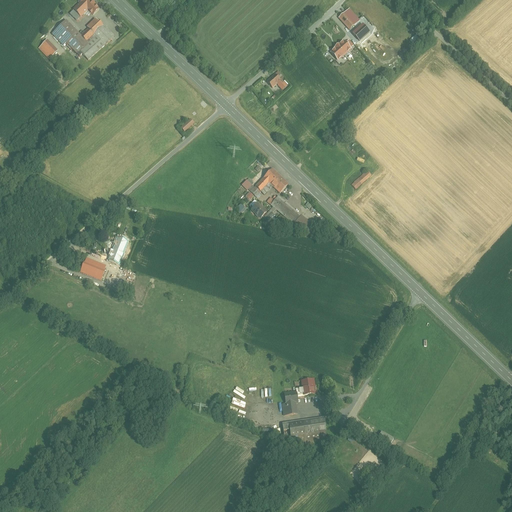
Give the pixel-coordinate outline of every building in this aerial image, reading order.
[(100,11),(89,0),(86,0),(83,4),(82,5),(88,10),(94,17),(100,11)] [(81,3),(74,10),(79,15),(81,17),(88,10),(82,5),(83,4),(81,3)] [(74,10),(70,14),(74,19),(79,15),(74,10)] [(347,11),(339,18),(349,30),(358,23),(347,11)] [(81,36),(73,44),(83,54),(88,60),(105,45),(106,46),(114,38),(102,27),(103,26),(98,20),(81,36)] [(66,21),(55,32),(66,43),(77,32),(66,21)] [(368,31),(362,25),(353,33),(358,39),(368,31)] [(66,43),(55,32),(52,34),(64,46),(66,43)] [(77,32),(66,43),(77,55),(80,57),(83,54),(73,44),(81,36),(77,32)] [(353,48),(348,42),(345,44),(344,42),(331,53),(338,61),(353,48)] [(56,54),(45,43),(39,48),(50,59),(56,54)] [(280,81),(275,75),(267,82),(272,88),(277,84),(280,81)] [(282,90),(287,86),(281,80),(280,81),(277,84),(282,90)] [(189,122),(182,128),(185,132),(192,126),(189,122)] [(272,169),(251,192),(256,197),(261,192),(264,195),(273,187),(268,183),(277,174),(272,169)] [(372,176),(366,171),(350,186),(355,191),(372,176)] [(277,174),(268,183),(273,187),(280,194),(289,185),(277,174)] [(308,221),(275,195),(266,205),(299,232),(308,221)] [(265,210),(254,201),(246,210),(256,219),(265,210)] [(126,240),(113,235),(103,260),(115,265),(126,240)] [(68,267),(96,280),(103,265),(75,252),(68,267)] [(314,380),(302,382),(303,389),(304,395),(304,396),(314,394),(313,388),(315,388),(314,380)] [(297,396),(296,392),(284,394),(286,405),(283,405),(284,416),(297,414),(295,404),(298,404),(297,396)] [(282,425),(285,441),(292,445),(296,444),(297,448),(320,445),(319,440),(326,439),(323,419),(282,425)] [(387,435),(381,432),(377,440),(390,447),(395,438),(389,434),(387,435)]
